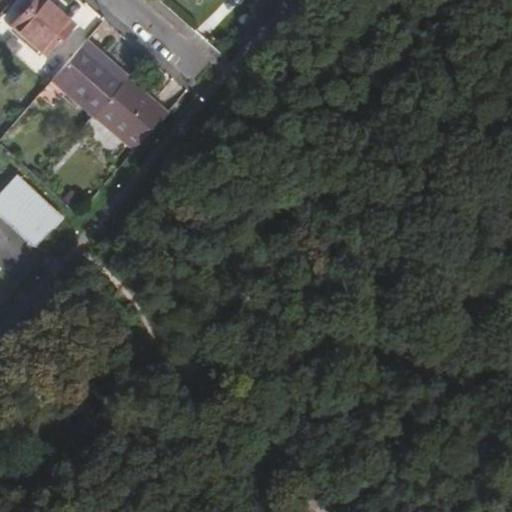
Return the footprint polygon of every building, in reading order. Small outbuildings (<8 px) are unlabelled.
[(34,0),(0,39),(0,47),(28,72),(71,23),(44,0),(34,0)] [(80,46),(94,58),(98,54),(84,42),(80,46)] [(85,69),(94,58),(80,46),(71,56),(85,69)] [(122,82),(125,78),(98,54),(94,58),(122,82)] [(92,115),(122,82),(94,58),(85,69),(71,56),(51,79),(92,115)] [(133,151),(166,114),(125,78),(122,82),(92,115),(133,151)] [(16,176),(0,192),(0,215),(32,246),(59,218),(16,176)]
